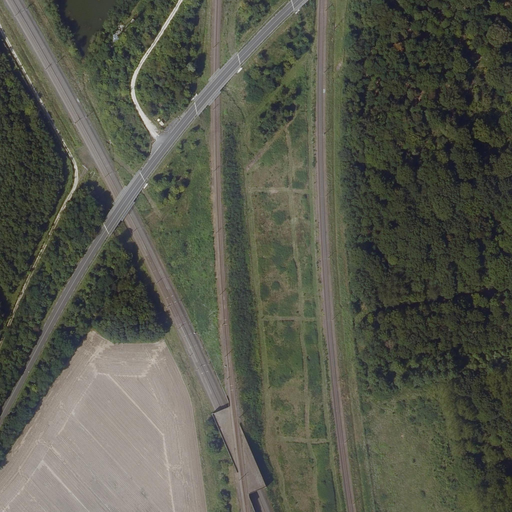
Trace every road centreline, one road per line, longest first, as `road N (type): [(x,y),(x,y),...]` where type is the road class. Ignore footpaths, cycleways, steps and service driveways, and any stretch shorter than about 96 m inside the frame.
road 1 (tertiary): [(293,4),(140,179),(0,418)]
road 2 (track): [(0,26),(77,166),(0,351)]
road 3 (track): [(164,147),(137,106),(133,79),(181,0)]
